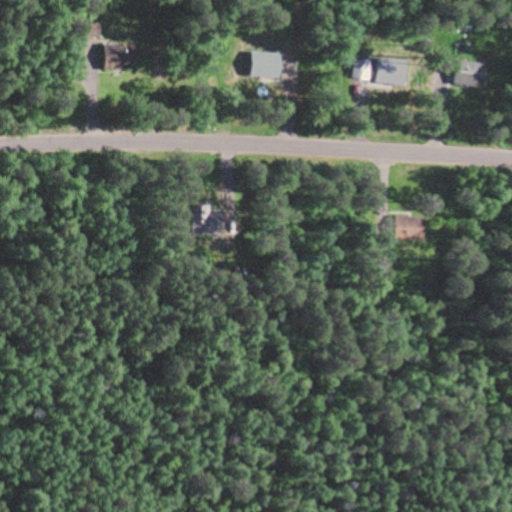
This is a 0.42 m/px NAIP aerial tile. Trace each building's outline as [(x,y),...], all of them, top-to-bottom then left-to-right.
[(100,36),(100,21),(78,21),(78,36),(100,36)] [(135,41),(103,41),(103,66),(135,66),(135,41)] [(281,49),(250,49),(250,74),(281,74),(281,49)] [(404,82),(407,58),(377,55),(375,79),(404,82)] [(454,83),(484,85),(486,59),(456,58),(454,83)] [(191,230),(224,228),(222,208),(210,209),(209,202),(189,203),(191,230)] [(394,238),(424,238),(424,213),(394,213),(394,238)]
